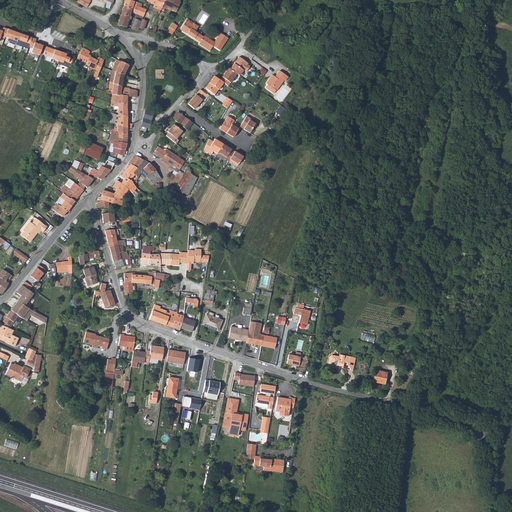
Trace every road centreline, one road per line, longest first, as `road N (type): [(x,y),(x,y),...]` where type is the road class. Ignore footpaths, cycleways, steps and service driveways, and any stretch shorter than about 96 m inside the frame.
road 1 (residential): [(475,426),(276,373),(126,315),(90,199)]
road 2 (residential): [(90,199),(0,301)]
